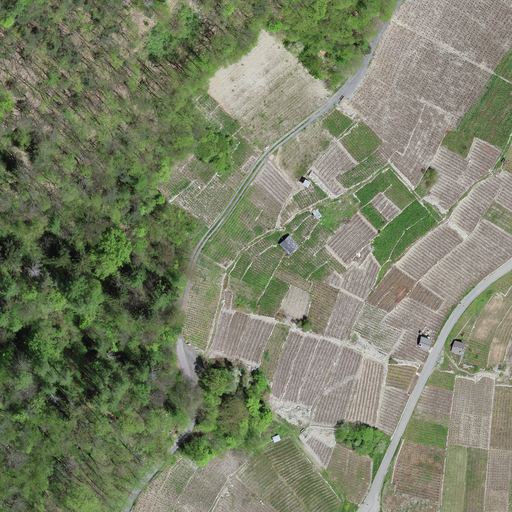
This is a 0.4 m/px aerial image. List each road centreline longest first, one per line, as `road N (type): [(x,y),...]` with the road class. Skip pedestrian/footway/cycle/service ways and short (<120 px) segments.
road 1 (track): [(125,511),(189,428),(197,397),(184,321),(197,256),(265,159),(362,75),(399,0)]
road 2 (unclassified): [(511,263),(469,298),(445,331),(362,511)]
